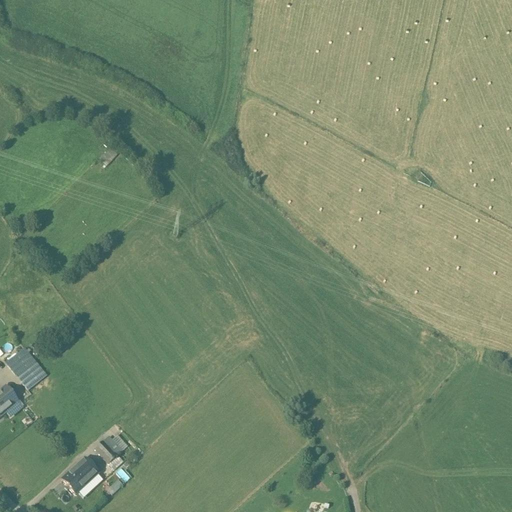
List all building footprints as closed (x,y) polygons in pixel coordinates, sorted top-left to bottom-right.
[(113,160),(107,153),(102,158),(108,164),(113,160)] [(47,376),(35,360),(18,373),(30,389),(47,376)] [(18,403),(6,388),(0,392),(0,418),(6,414),(10,419),(22,409),(18,404),(18,403)] [(123,450),(111,437),(97,450),(110,464),(123,450)] [(98,476),(84,461),(61,482),(75,497),(98,476)] [(119,481),(107,491),(112,496),(124,486),(119,481)]
